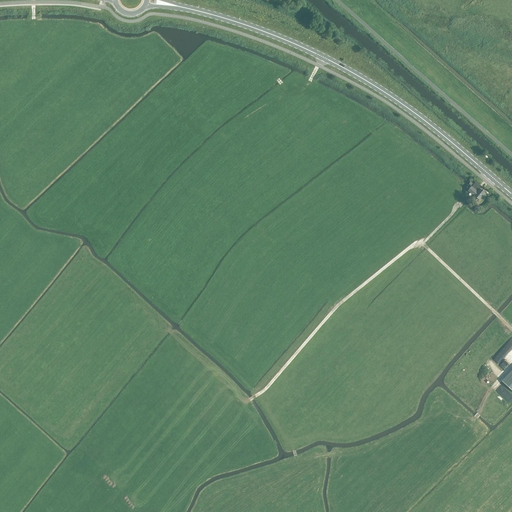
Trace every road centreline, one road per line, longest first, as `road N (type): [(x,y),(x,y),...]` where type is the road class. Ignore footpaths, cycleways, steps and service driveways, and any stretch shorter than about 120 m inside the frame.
road 1 (primary): [(511,194),(438,130),(342,65),(190,8)]
road 2 (unclassified): [(511,155),(337,0)]
